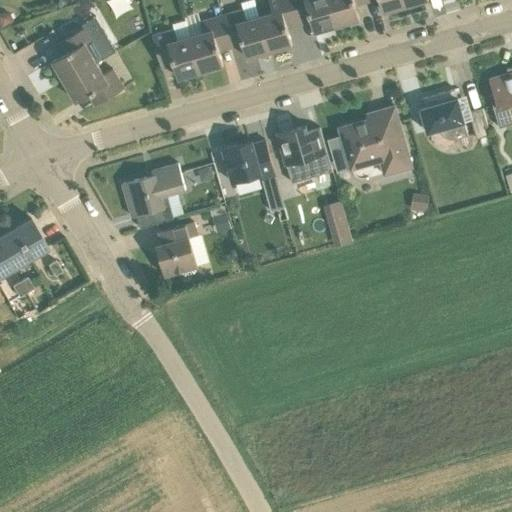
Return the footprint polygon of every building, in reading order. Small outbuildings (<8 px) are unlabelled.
[(285,23),(297,19),(292,0),(269,0),(273,10),(259,14),(270,51),(293,44),(285,23)] [(330,0),(292,0),(297,19),(309,16),(315,31),(337,25),(330,0)] [(353,0),(330,0),(337,25),(360,18),(353,0)] [(406,5),(404,0),(379,0),(383,11),(406,5)] [(270,51),(259,14),(247,18),(244,7),(222,14),(220,8),(222,14),(229,42),(241,39),(247,57),(270,51)] [(0,13),(0,21),(3,26),(14,20),(10,13),(4,11),(0,13)] [(217,46),(229,42),(222,14),(215,16),(199,21),(202,31),(190,34),(201,71),(223,64),(217,46)] [(65,81),(98,61),(91,49),(101,43),(89,24),(59,43),(65,53),(53,60),(65,81)] [(201,71),(190,34),(178,38),(175,27),(153,34),(161,61),(173,58),(178,77),(201,71)] [(102,101),(124,88),(113,68),(106,73),(98,61),(65,81),(77,101),(96,90),(102,101)] [(511,71),(490,78),(494,93),(490,94),(499,126),(511,122),(511,103),(511,71)] [(468,103),(458,97),(455,88),(423,97),(425,107),(421,108),(428,132),(440,129),(441,132),(444,135),(448,138),(451,138),(455,138),(465,135),(468,134),(462,113),(468,103)] [(412,168),(400,125),(395,105),(379,110),(381,115),(339,127),(352,170),(380,161),(385,176),(412,168)] [(483,108),(471,112),(479,137),(491,133),(483,108)] [(328,153),(321,127),(308,130),(306,124),(277,133),(286,166),(293,164),(297,175),(323,167),(319,156),(328,153)] [(277,175),(272,159),(266,139),(242,146),(241,143),(223,148),(233,184),(262,175),(263,179),(277,175)] [(187,189),(184,181),(179,162),(153,170),(154,174),(123,183),(132,216),(137,215),(141,227),(158,223),(173,218),(166,195),(187,189)] [(282,193),(268,197),(272,210),(286,206),(282,193)] [(417,193),(416,209),(427,210),(429,195),(417,193)] [(327,217),(344,212),(341,200),(329,203),(324,204),(327,217)] [(227,212),(226,212),(213,216),(217,232),(232,228),(227,212)] [(30,256),(48,246),(31,218),(13,228),(30,256)] [(163,255),(160,256),(165,274),(179,270),(186,275),(196,271),(195,267),(198,266),(198,263),(190,237),(199,234),(195,220),(159,230),(163,243),(160,244),(163,255)] [(0,246),(12,267),(30,256),(13,228),(0,235),(0,246)] [(0,273),(12,267),(0,246),(0,273)] [(48,264),(55,275),(63,271),(56,260),(48,264)] [(26,291),(33,287),(28,276),(20,280),(26,291)] [(29,296),(26,291),(20,280),(13,284),(21,300),(29,296)]
